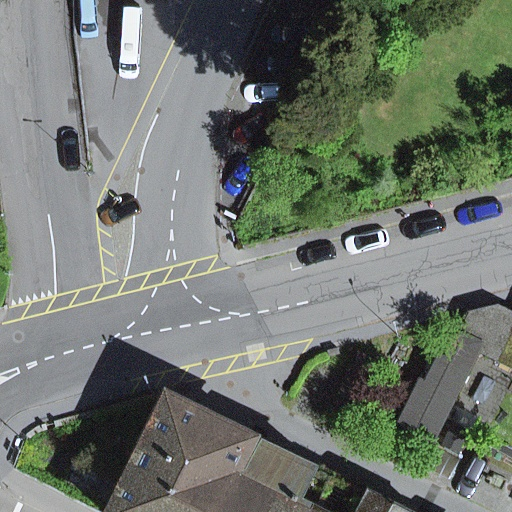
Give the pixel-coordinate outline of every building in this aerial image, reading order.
[(498,313),(479,352),(501,363),(511,341),(511,314),(498,308),(496,313),(498,313)] [(498,313),(496,313),(473,314),(461,338),(449,341),(427,386),(422,383),(401,427),(434,444),(479,352),(498,313)] [(511,341),(501,363),(511,367),(511,341)] [(361,354),(335,408),(357,419),(384,365),(361,354)] [(171,399),(116,511),(220,511),(257,439),(171,399)] [(257,439),(220,511),(313,511),(332,476),(257,439)] [(332,476),(313,511),(395,511),(397,508),(332,476)]
